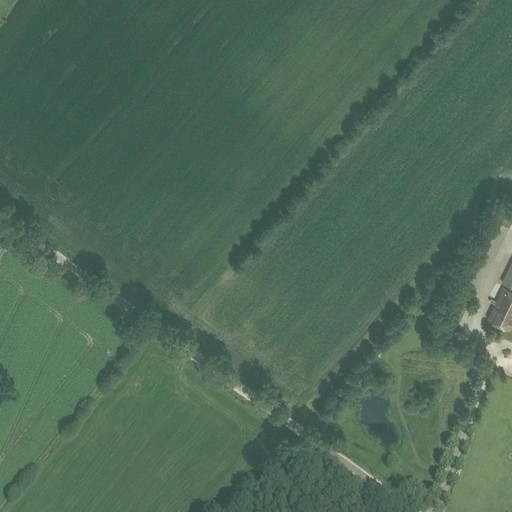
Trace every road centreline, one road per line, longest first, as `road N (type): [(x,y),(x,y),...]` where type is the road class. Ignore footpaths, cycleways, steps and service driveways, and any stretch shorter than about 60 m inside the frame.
road 1 (unclassified): [(416,511),(0,214)]
road 2 (unknown): [(493,362),(479,322),(504,238)]
